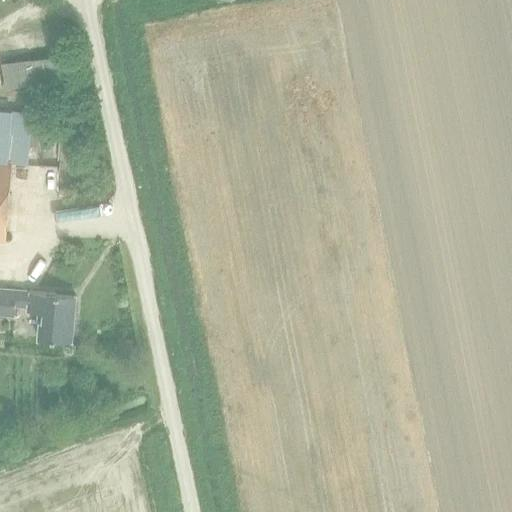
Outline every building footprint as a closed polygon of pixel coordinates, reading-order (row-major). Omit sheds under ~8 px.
[(62,80),(59,54),(1,62),(5,87),(62,80)] [(72,160),(74,128),(62,127),(60,159),(72,160)] [(32,166),(52,166),(52,156),(32,156),(32,166)] [(0,241),(5,242),(11,162),(0,160),(0,241)] [(67,341),(71,295),(0,288),(0,313),(12,315),(13,304),(26,305),(25,311),(39,312),(36,338),(67,341)]
